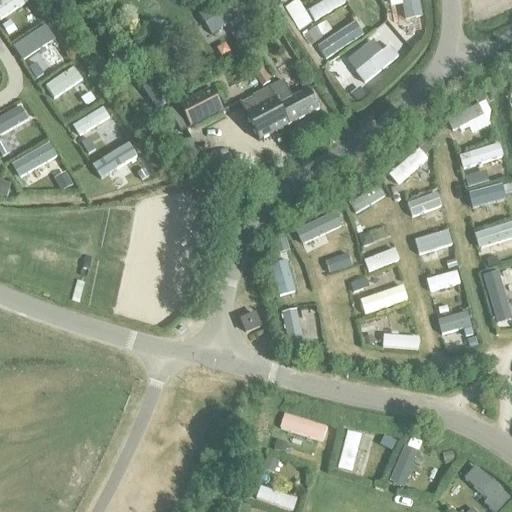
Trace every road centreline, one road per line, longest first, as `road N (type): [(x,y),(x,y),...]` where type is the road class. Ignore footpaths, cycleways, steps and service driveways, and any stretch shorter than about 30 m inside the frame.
road 1 (unclassified): [(210,356),(233,257),(259,214),(451,68)]
road 2 (unclassified): [(511,455),(425,410),(210,356)]
road 3 (unclassified): [(210,356),(168,353),(0,294)]
road 4 (unknown): [(511,350),(468,202)]
